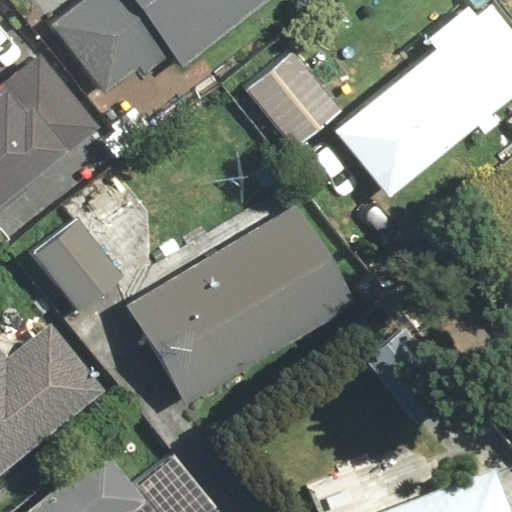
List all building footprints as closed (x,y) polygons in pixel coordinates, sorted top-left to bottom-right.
[(167,62),(246,0),(64,0),(40,18),(101,96),(158,51),(167,62)] [(485,111),(511,89),(511,37),(481,0),(463,0),(417,37),(427,49),(330,128),(385,195),(470,126),(476,134),(492,121),(485,111)] [(336,104),(285,47),(240,87),(291,144),(336,104)] [(0,193),(87,119),(28,51),(0,75),(0,193)] [(344,293),(285,197),(116,302),(175,397),(344,293)] [(120,269),(72,212),(24,252),(72,309),(120,269)] [(0,353),(0,465),(97,390),(42,320),(0,353)] [(132,511),(142,503),(92,444),(12,511),(132,511)] [(506,511),(497,472),(337,511),(506,511)]
